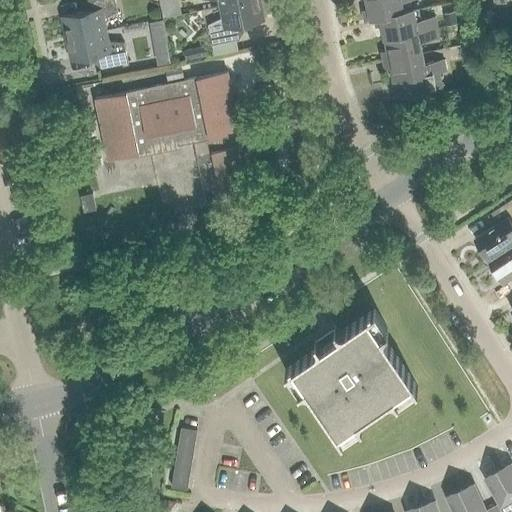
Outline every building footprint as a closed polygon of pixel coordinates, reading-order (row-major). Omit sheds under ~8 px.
[(60,17),(64,39),(104,30),(102,19),(116,12),(113,0),(85,0),(88,11),(60,17)] [(159,0),(163,17),(181,13),(177,0),(159,0)] [(262,20),(257,0),(248,0),(218,6),(220,18),(206,25),(210,45),(237,40),(234,26),(262,20)] [(364,0),(367,13),(361,14),(363,23),(373,21),(403,15),(402,14),(400,3),(414,0),(364,0)] [(403,15),(373,21),(375,29),(382,28),(384,40),(435,30),(434,19),(415,23),(413,11),(402,14),(403,15)] [(456,24),(454,12),(453,12),(444,14),(446,26),(456,24)] [(106,42),(104,30),(64,39),(69,60),(97,54),(100,68),(126,63),(122,42),(106,42)] [(435,30),(384,40),(387,53),(380,54),(382,63),(421,55),(419,43),(437,39),(435,30)] [(155,55),(158,67),(170,65),(169,54),(168,53),(155,55)] [(421,55),(382,63),(384,72),(390,71),(393,83),(397,82),(400,100),(442,92),(438,74),(446,73),(444,62),(423,66),(421,55)] [(183,77),(181,65),(165,69),(168,81),(183,77)] [(225,71),(93,99),(106,160),(192,142),(204,203),(251,193),(225,71)] [(92,193),(80,196),(84,212),(96,210),(92,193)] [(511,198),(487,215),(494,225),(474,238),(488,260),(511,244),(511,198)] [(511,244),(488,260),(503,282),(511,275),(511,244)] [(316,348),(313,351),(284,370),(299,391),(302,389),(306,389),(309,391),(341,440),(362,426),(360,423),(360,419),(363,416),(388,399),(391,398),(395,399),(397,402),(418,388),(385,340),(384,336),(385,332),(388,330),(374,310),(345,329),(341,330),(337,329),(335,326),(314,340),(316,344),(316,348)] [(171,487),(187,490),(197,430),(181,427),(171,487)] [(484,478),(503,511),(511,511),(511,465),(511,464),(484,478)] [(446,497),(452,511),(486,511),(474,484),(446,497)] [(406,511),(438,511),(435,501),(406,511)]
